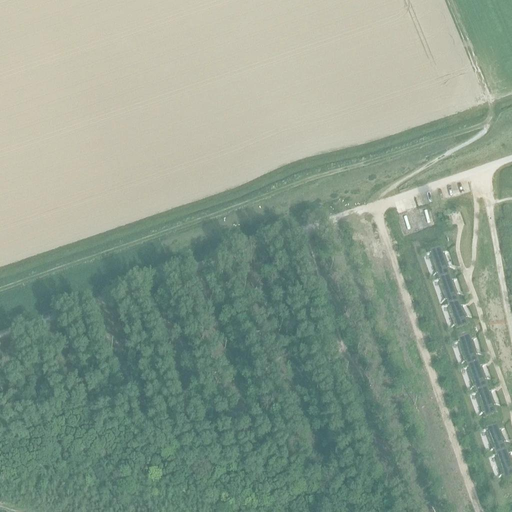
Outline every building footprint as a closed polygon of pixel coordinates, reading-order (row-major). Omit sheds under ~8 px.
[(441,250),(430,254),(438,280),(450,276),(441,250)] [(450,276),(438,280),(447,305),(459,301),(450,276)] [(459,301),(447,305),(456,330),(467,326),(459,301)] [(469,338),(458,342),(466,367),(478,363),(469,338)] [(478,363),(466,367),(475,393),(487,389),(478,363)] [(487,389),(475,393),(484,418),(496,414),(487,389)] [(497,424),(485,428),(494,454),(506,450),(497,424)] [(511,468),(506,450),(494,454),(504,480),(511,477),(511,468)]
